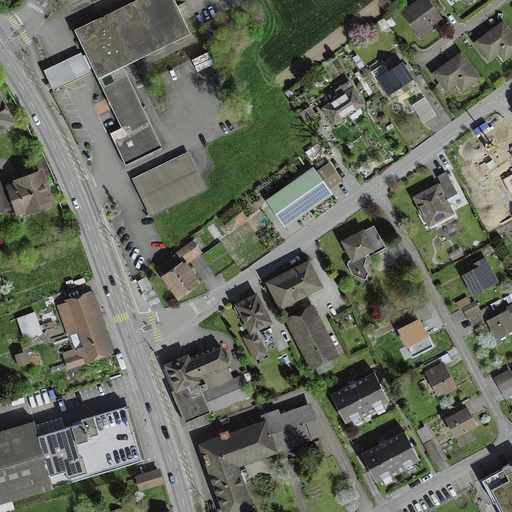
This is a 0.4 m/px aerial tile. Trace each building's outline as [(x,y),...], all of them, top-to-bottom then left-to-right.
[(112,132),(126,162),(163,145),(125,65),(190,35),(173,0),(140,0),(77,30),(123,127),(112,132)] [(426,0),(423,0),(405,13),(418,32),(439,18),(426,0)] [(511,38),(502,25),(477,43),(489,58),(497,52),(503,59),(511,51),(511,38)] [(462,56),(436,74),(446,89),(455,82),(460,90),(477,78),(462,56)] [(401,63),(378,78),(388,94),(411,79),(401,63)] [(352,90),(325,108),(335,123),(362,105),(352,90)] [(0,101),(0,127),(12,121),(0,101)] [(329,164),(268,204),(269,206),(282,225),(329,194),(320,180),(326,177),(332,186),(340,181),(329,164)] [(511,174),(503,180),(504,183),(490,190),(497,204),(504,200),(510,211),(511,210),(511,174)] [(40,175),(8,187),(17,213),(50,202),(40,175)] [(437,187),(416,197),(429,224),(450,213),(437,187)] [(238,210),(223,219),(230,230),(245,221),(238,210)] [(347,265),(353,275),(364,280),(367,273),(363,266),(366,257),(385,248),(374,226),(345,241),(352,258),(348,261),(347,265)] [(193,244),(159,268),(179,295),(198,281),(186,264),(200,253),(193,244)] [(475,271),(464,277),(471,292),(495,280),(485,259),(472,265),(475,271)] [(308,263),(269,283),(289,320),(304,313),(296,298),(320,286),(308,263)] [(146,277),(137,281),(144,293),(152,289),(146,277)] [(93,293),(60,305),(77,354),(65,358),(68,368),(83,363),(82,359),(113,348),(93,293)] [(255,297),(239,305),(251,329),(268,321),(255,297)] [(463,308),(467,316),(479,310),(475,302),(472,304),(468,297),(456,303),(459,310),(463,308)] [(500,316),(490,321),(496,334),(511,327),(511,306),(498,313),(500,316)] [(304,313),(289,320),(316,373),(333,365),(329,357),(336,354),(312,308),(304,313)] [(479,310),(467,316),(472,325),(484,319),(479,310)] [(418,321),(400,330),(408,346),(426,336),(421,325),(431,320),(426,311),(416,317),(418,321)] [(260,331),(246,338),(254,354),(274,345),(270,336),(263,339),(260,331)] [(228,365),(219,345),(167,366),(189,420),(247,396),(239,377),(208,390),(202,376),(228,365)] [(442,365),(425,374),(436,395),(453,386),(442,365)] [(511,377),(508,371),(496,377),(503,391),(511,385),(511,377)] [(332,395),(345,422),(389,401),(375,373),(332,395)] [(325,438),(313,406),(283,417),(281,412),(265,418),(267,424),(278,455),(325,438)] [(126,410),(39,436),(54,486),(141,460),(126,410)] [(467,410),(448,420),(461,444),(471,439),(468,432),(476,428),(467,410)] [(39,436),(35,420),(0,431),(0,501),(54,486),(39,436)] [(267,424),(201,446),(223,511),(256,511),(241,468),(278,455),(267,424)] [(404,432),(361,454),(375,482),(419,460),(404,432)] [(432,440),(424,443),(431,458),(439,454),(432,440)] [(511,511),(511,465),(483,481),(500,511),(511,511)] [(158,470),(137,477),(141,490),(162,483),(158,470)]
